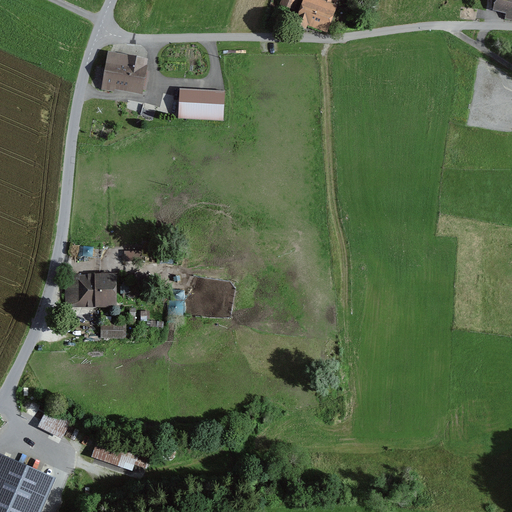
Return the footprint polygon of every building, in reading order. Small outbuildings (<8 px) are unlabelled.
[(292,9),(295,0),(282,0),(281,5),(292,9)] [(316,23),(314,28),(324,31),(335,0),(321,0),(321,1),(317,0),(304,0),(296,23),(306,27),(308,20),(316,23)] [(507,11),(505,18),(511,19),(511,0),(496,0),(495,8),(507,11)] [(112,91),(114,84),(143,90),(147,72),(143,72),(145,61),(117,56),(117,57),(108,55),(102,89),(112,91)] [(179,89),(178,118),(222,120),(224,91),(179,89)] [(143,263),(144,242),(132,242),(131,250),(125,250),(125,262),(143,263)] [(77,305),(77,301),(111,301),(111,279),(95,280),(95,275),(65,276),(65,305),(77,305)] [(101,323),(101,337),(120,337),(120,323),(101,323)] [(40,425),(62,436),(70,422),(47,410),(40,425)] [(94,455),(136,470),(141,456),(99,442),(94,455)] [(0,464),(0,511),(33,511),(48,479),(2,459),(0,464)]
